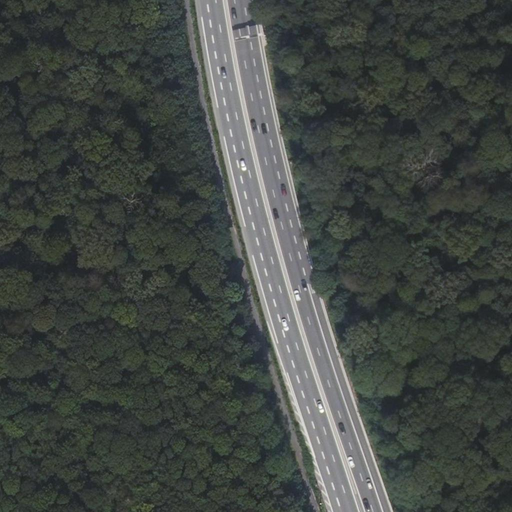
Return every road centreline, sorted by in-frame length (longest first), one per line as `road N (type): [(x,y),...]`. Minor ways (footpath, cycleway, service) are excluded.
road 1 (trunk): [(211,0),(247,187),(346,511)]
road 2 (trunk): [(374,511),(276,187),(239,0)]
